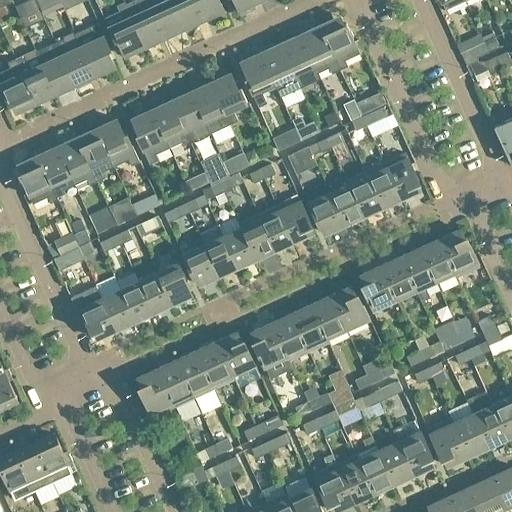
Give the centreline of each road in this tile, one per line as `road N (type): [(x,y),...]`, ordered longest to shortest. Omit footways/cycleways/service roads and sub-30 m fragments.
road 1 (residential): [(361,0),(445,191),(473,202)]
road 2 (residential): [(99,378),(79,360),(0,182)]
road 3 (residential): [(503,187),(418,0)]
road 4 (residential): [(170,511),(99,378)]
road 5 (residential): [(55,398),(111,511)]
